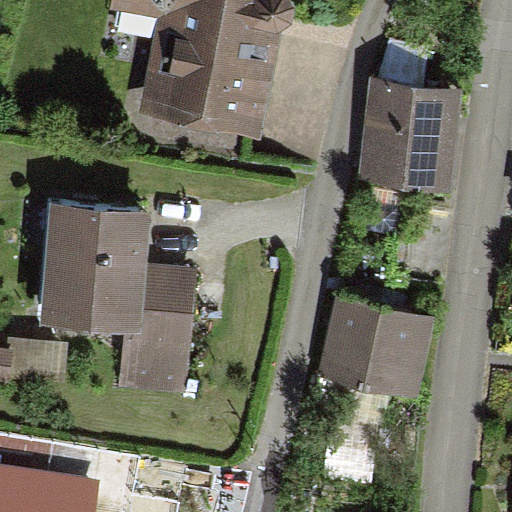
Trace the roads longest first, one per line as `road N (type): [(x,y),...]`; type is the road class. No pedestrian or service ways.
road 1 (residential): [(378,0),(355,53),(256,511)]
road 2 (residential): [(508,0),(448,511)]
